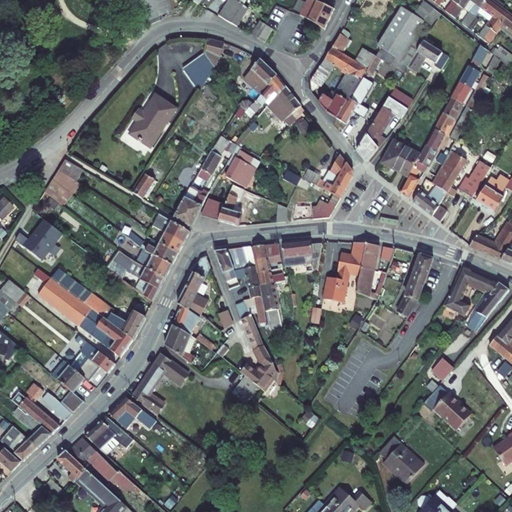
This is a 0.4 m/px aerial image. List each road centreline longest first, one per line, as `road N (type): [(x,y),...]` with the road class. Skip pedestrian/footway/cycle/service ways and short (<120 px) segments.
road 1 (tertiary): [(345,228),(197,246),(127,375),(0,499)]
road 2 (residential): [(294,83),(274,60),(227,34),(172,28),(154,36),(60,137),(0,175)]
road 3 (residential): [(294,83),(377,180)]
